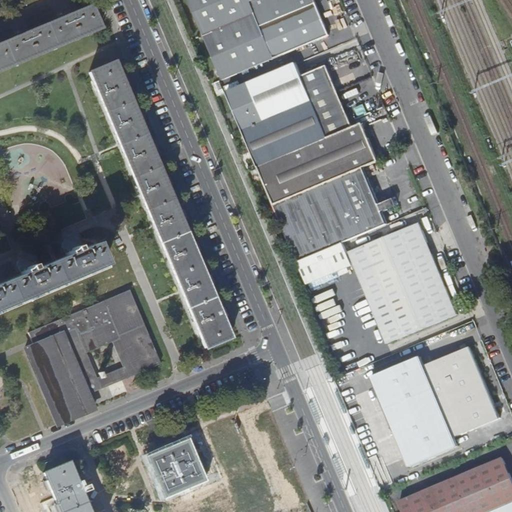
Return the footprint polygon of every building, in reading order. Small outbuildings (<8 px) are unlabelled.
[(190,0),(224,80),(331,35),(316,0),(190,0)] [(90,7),(0,44),(0,69),(99,28),(90,7)] [(90,72),(151,217),(176,210),(113,62),(90,72)] [(229,92),(277,205),(276,205),(299,262),(301,262),(310,284),(355,266),(346,243),(389,224),(384,212),(390,210),(387,201),(380,204),(365,168),(381,161),(365,123),(355,128),(328,66),(303,76),(298,64),(229,92)] [(387,201),(390,210),(398,206),(395,198),(387,201)] [(151,217),(206,347),(229,337),(176,210),(151,217)] [(461,314),(423,223),(352,253),(390,344),(461,314)] [(95,245),(0,284),(0,309),(104,266),(95,245)] [(77,328),(88,354),(113,343),(121,340),(135,375),(160,365),(130,291),(29,332),(35,345),(77,328)] [(77,328),(35,345),(26,349),(57,424),(95,408),(89,394),(102,389),(98,378),(88,354),(77,328)] [(123,368),(98,378),(102,389),(135,375),(121,340),(113,343),(123,368)] [(381,387),(411,458),(414,465),(465,444),(462,437),(505,418),(475,348),(431,366),(427,356),(377,378),(381,387)] [(150,460),(165,495),(201,480),(186,444),(162,455),(150,460)] [(511,511),(511,463),(509,457),(407,504),(410,511),(511,511)] [(44,473),(60,511),(88,511),(78,487),(68,463),(44,473)]
